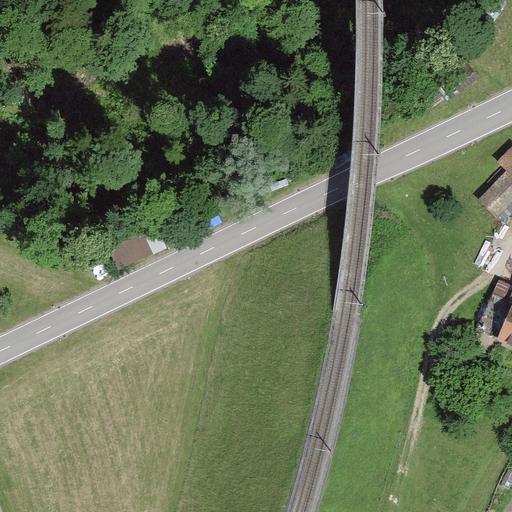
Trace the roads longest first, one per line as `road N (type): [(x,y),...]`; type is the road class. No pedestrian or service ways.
road 1 (tertiary): [(511,107),(0,351)]
road 2 (track): [(383,511),(444,309),(498,263)]
